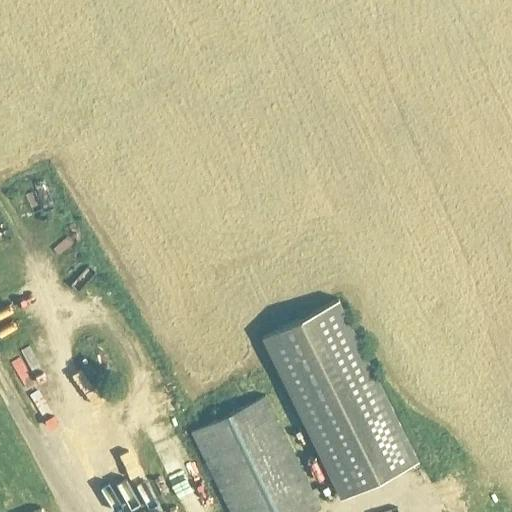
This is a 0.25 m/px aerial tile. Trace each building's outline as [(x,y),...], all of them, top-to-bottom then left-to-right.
[(0,199),(0,219),(18,210),(10,194),(0,199)] [(263,336),(342,498),(418,461),(339,299),(263,336)] [(0,366),(11,389),(21,384),(8,357),(0,360),(0,366)] [(63,366),(73,399),(85,395),(74,362),(63,366)] [(231,511),(313,511),(321,508),(266,396),(192,432),(231,511)] [(121,459),(137,486),(144,482),(128,455),(121,459)]
